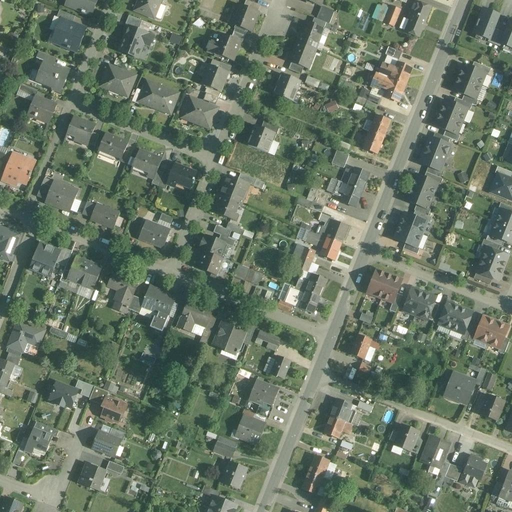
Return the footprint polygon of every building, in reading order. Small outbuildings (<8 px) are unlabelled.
[(71,0),(70,3),(75,5),(74,9),(81,12),(80,15),(83,16),(84,13),(91,16),(97,0),(71,0)] [(162,0),(140,0),(136,11),(154,19),(162,0)] [(261,6),(247,1),(245,7),(258,13),(261,6)] [(418,3),(411,21),(407,19),(407,20),(405,19),(403,20),(400,28),(401,30),(406,32),(406,33),(418,38),(430,8),(418,3)] [(374,18),(383,21),(388,7),(378,4),(374,18)] [(240,6),(233,25),(248,31),(251,32),(258,13),(245,7),(240,6)] [(316,19),(326,23),(329,25),(334,12),(321,7),(316,19)] [(400,11),(390,7),(384,23),(394,27),(400,11)] [(499,16),(483,9),(473,33),(489,40),(493,29),(499,16)] [(76,18),(60,11),(58,17),(62,19),(74,24),(76,18)] [(143,22),(130,16),(125,27),(129,29),(130,28),(139,31),(143,22)] [(74,24),(62,19),(57,33),(53,31),(49,40),(78,52),(87,29),(74,24)] [(316,19),(314,19),(312,25),(324,29),(326,23),(316,19)] [(511,20),(510,20),(505,33),(500,44),(501,44),(511,48),(511,20)] [(312,25),(305,22),(297,42),(315,50),(324,29),(312,25)] [(329,25),(326,23),(324,29),(331,32),(333,26),(329,25)] [(248,31),(237,26),(234,32),(245,37),(248,31)] [(139,31),(130,28),(129,29),(126,36),(127,37),(122,51),(121,50),(120,52),(138,59),(144,44),(149,46),(149,47),(150,47),(154,36),(139,31)] [(499,31),(493,29),(489,40),(488,42),(494,45),(499,31)] [(505,33),(499,31),(494,45),(500,47),(501,44),(500,44),(505,33)] [(245,37),(234,32),(232,39),(240,42),(239,42),(243,43),(245,37)] [(170,41),(179,44),(182,37),(173,34),(170,41)] [(232,39),(222,35),(219,43),(213,41),(209,52),(232,61),(239,42),(240,42),(232,39)] [(315,50),(297,42),(289,62),(303,67),(308,69),(308,68),(306,67),(313,50),(315,51),(315,50)] [(402,53),(388,48),(385,55),(387,56),(399,61),(402,53)] [(52,57),(40,53),(37,59),(44,62),(45,61),(50,63),(52,57)] [(399,61),(387,56),(384,64),(384,63),(379,75),(405,85),(412,68),(398,63),(399,61)] [(118,59),(115,65),(128,70),(130,64),(118,59)] [(50,63),(45,61),(44,62),(38,77),(55,84),(53,90),(62,93),(70,71),(50,63)] [(233,68),(221,63),(218,69),(229,74),(228,74),(230,75),(233,68)] [(303,67),(292,63),(289,69),(300,74),(303,67)] [(491,69),(474,63),(472,68),(486,74),(485,74),(488,75),(491,69)] [(472,68),(463,65),(458,78),(480,87),(485,74),(486,74),(472,68)] [(218,69),(210,66),(202,87),(209,89),(221,94),(228,74),(229,74),(218,69)] [(135,77),(110,67),(102,87),(128,97),(135,77)] [(301,82),(283,74),(275,94),(293,101),(301,82)] [(379,75),(376,74),(372,84),(386,90),(384,96),(398,102),(405,85),(379,75)] [(320,82),(308,77),(306,83),(318,88),(320,82)] [(480,87),(458,78),(453,91),(464,95),(475,100),(480,87)] [(179,95),(148,83),(144,92),(140,102),(155,108),(155,107),(171,113),(171,114),(172,114),(179,95)] [(36,90),(22,85),(20,91),(34,96),(36,90)] [(144,92),(137,89),(132,103),(139,105),(140,102),(144,92)] [(221,94),(209,89),(207,95),(219,100),(221,94)] [(207,95),(206,94),(203,101),(217,106),(219,100),(207,95)] [(380,98),(370,94),(368,100),(378,104),(380,98)] [(475,100),(464,95),(462,101),(472,105),(476,107),(478,101),(475,100)] [(57,105),(36,97),(29,114),(49,123),(57,105)] [(462,101),(455,98),(453,104),(467,110),(470,111),(472,105),(462,101)] [(217,110),(190,99),(183,119),(210,129),(217,110)] [(329,113),(338,108),(335,100),(325,105),(329,113)] [(378,105),(367,101),(365,107),(375,111),(378,105)] [(453,104),(445,101),(439,114),(462,123),(467,110),(453,104)] [(462,123),(439,114),(434,127),(445,131),(457,136),(457,135),(462,123)] [(391,121),(377,116),(370,132),(384,137),(391,121)] [(87,121),(75,117),(64,142),(65,143),(68,137),(88,146),(89,144),(93,133),(96,127),(86,123),(87,121)] [(280,128),(270,123),(267,131),(274,134),(277,135),(280,128)] [(267,131),(257,127),(249,146),(267,154),(274,134),(267,131)] [(457,136),(445,131),(443,137),(450,139),(457,143),(460,136),(457,135),(457,136)] [(384,137),(370,132),(364,148),(363,149),(377,155),(384,137)] [(99,136),(93,133),(89,144),(95,146),(99,136)] [(443,137),(435,133),(433,139),(447,145),(450,139),(443,137),(443,136),(443,137)] [(129,144),(106,135),(99,153),(100,154),(100,152),(121,161),(121,162),(122,162),(126,152),(129,144)] [(433,139),(430,138),(420,164),(428,167),(440,172),(445,159),(448,158),(452,149),(450,146),(433,139)] [(351,144),(342,141),(339,146),(349,150),(351,144)] [(162,160),(139,151),(130,173),(131,174),(132,170),(153,179),(154,179),(157,172),(162,160)] [(349,155),(338,151),(333,164),(344,169),(349,155)] [(3,163),(2,165),(8,167),(11,159),(13,159),(15,155),(7,152),(3,163)] [(126,152),(122,162),(128,165),(132,154),(126,152)] [(13,159),(11,159),(8,167),(2,181),(17,187),(20,180),(26,183),(25,186),(26,186),(29,178),(31,179),(33,175),(31,174),(35,164),(28,161),(26,165),(13,159)] [(198,175),(176,166),(171,177),(168,185),(169,185),(190,194),(194,183),(195,183),(196,181),(195,180),(198,175)] [(440,172),(428,167),(426,173),(441,179),(443,173),(440,172)] [(511,173),(497,168),(495,174),(498,175),(498,174),(510,179),(511,173)] [(348,186),(353,172),(345,169),(340,183),(348,186)] [(369,174),(355,169),(353,172),(348,186),(362,191),(369,174)] [(164,174),(157,172),(154,179),(153,179),(151,185),(159,188),(164,174)] [(441,179),(426,173),(424,178),(438,184),(437,185),(440,186),(443,180),(441,179)] [(164,174),(159,188),(166,191),(169,185),(168,185),(171,177),(164,174)] [(257,181),(242,174),(240,180),(249,184),(249,185),(255,187),(257,181)] [(511,179),(510,179),(498,174),(498,175),(490,193),(511,201),(511,179)] [(424,178),(415,175),(410,188),(432,197),(437,185),(438,184),(424,178)] [(240,180),(229,176),(220,197),(239,204),(241,205),(249,185),(249,184),(240,180)] [(340,183),(332,179),(330,184),(327,192),(333,194),(333,195),(343,199),(341,203),(356,208),(362,191),(348,186),(340,183)] [(79,193),(54,183),(52,188),(47,201),(46,204),(71,213),(79,193)] [(52,188),(42,184),(37,197),(47,201),(52,188)] [(432,197),(410,188),(405,201),(416,206),(427,210),(428,210),(432,197)] [(329,195),(317,190),(312,202),(324,207),(329,195)] [(239,204),(220,197),(214,213),(234,221),(237,215),(235,214),(239,204)] [(97,206),(87,202),(82,215),(92,219),(97,206)] [(324,207),(312,202),(310,209),(321,214),(324,207)] [(511,208),(500,204),(498,210),(501,211),(501,210),(511,214),(511,208)] [(120,214),(97,205),(92,219),(91,221),(114,231),(120,214)] [(427,210),(416,206),(414,211),(415,212),(428,217),(430,211),(428,210),(427,210)] [(511,214),(501,210),(501,211),(496,223),(511,229),(511,214)] [(428,217),(415,212),(413,217),(427,223),(430,224),(432,218),(428,217)] [(413,217),(404,214),(399,227),(422,236),(427,223),(413,217)] [(174,219),(163,215),(160,222),(171,226),(174,219)] [(171,231),(147,222),(139,240),(163,250),(171,231)] [(348,227),(334,222),(327,239),(341,244),(348,227)] [(241,228),(228,223),(226,230),(231,232),(238,234),(241,228)] [(511,229),(496,223),(491,236),(505,242),(511,244),(511,229)] [(22,235),(0,226),(0,244),(1,244),(0,245),(0,257),(11,262),(22,235)] [(226,230),(216,226),(213,233),(220,236),(221,235),(229,239),(231,232),(226,230)] [(422,236),(399,227),(394,240),(405,244),(416,249),(417,248),(422,236)] [(327,239),(310,232),(306,241),(323,248),(321,255),(335,260),(341,244),(327,239)] [(218,241),(206,236),(204,240),(203,240),(203,241),(201,246),(200,247),(202,247),(200,250),(205,252),(221,258),(226,245),(233,248),(236,241),(229,239),(221,235),(220,236),(218,241)] [(505,242),(491,236),(488,235),(486,241),(499,246),(502,247),(505,242)] [(486,241),(484,240),(481,246),(486,248),(497,252),(499,246),(486,241)] [(58,251),(41,244),(31,270),(50,279),(56,264),(60,266),(66,250),(60,247),(58,251)] [(417,248),(416,249),(405,244),(403,250),(417,255),(419,249),(417,248)] [(298,245),(294,257),(297,258),(302,246),(298,245)] [(315,252),(305,248),(300,259),(311,263),(315,252)] [(497,252),(486,248),(481,260),(503,269),(508,257),(497,252)] [(66,250),(60,266),(66,268),(72,252),(66,250)] [(221,258),(205,252),(198,269),(217,276),(223,259),(221,258)] [(323,262),(314,258),(311,263),(321,267),(323,262)] [(89,264),(77,259),(71,274),(68,281),(81,286),(89,264)] [(311,263),(300,259),(297,269),(307,273),(311,263)] [(503,269),(481,260),(476,273),(492,279),(498,282),(503,269)] [(103,269),(89,264),(81,286),(94,291),(103,269)] [(250,270),(238,265),(234,278),(245,282),(245,281),(250,270)] [(250,270),(245,281),(251,283),(255,272),(250,270)] [(71,274),(65,271),(60,282),(67,285),(68,281),(71,274)] [(391,276),(376,271),(367,293),(382,299),(391,276)] [(138,282),(113,272),(107,287),(120,292),(117,301),(116,301),(113,309),(126,314),(128,310),(127,309),(128,307),(129,307),(133,296),(138,282)] [(261,275),(255,272),(251,283),(257,286),(261,275)] [(492,279),(476,273),(474,279),(490,285),(492,279)] [(327,281),(312,275),(310,281),(306,279),(304,282),(299,280),(296,288),(320,298),(327,281)] [(402,281),(391,276),(382,299),(393,303),(393,304),(397,294),(402,281)] [(176,297),(150,287),(145,298),(144,299),(145,299),(144,301),(142,306),(142,307),(159,313),(157,318),(154,317),(150,328),(156,330),(162,333),(168,317),(176,297)] [(320,298),(296,288),(295,288),(291,287),(285,303),(286,303),(293,306),(293,307),(313,315),(320,298)] [(414,318),(424,293),(412,288),(408,299),(403,311),(402,313),(414,318)] [(428,319),(434,304),(437,297),(424,293),(414,318),(427,323),(428,319)] [(397,294),(393,304),(393,303),(389,311),(396,314),(398,308),(402,297),(397,294)] [(139,299),(133,296),(129,307),(128,307),(127,309),(128,310),(134,312),(139,299)] [(403,311),(408,299),(402,296),(402,297),(398,308),(403,311)] [(144,301),(139,299),(134,312),(139,314),(142,307),(142,306),(144,301)] [(285,303),(280,301),(277,308),(283,310),(286,303),(285,303)] [(213,312),(188,302),(178,328),(190,333),(194,323),(206,327),(207,328),(212,316),(213,312)] [(293,306),(286,303),(283,310),(290,314),(293,307),(293,306)] [(460,308),(447,303),(444,309),(438,325),(451,330),(460,308)] [(439,306),(434,304),(428,319),(433,321),(439,307),(439,306)] [(444,309),(439,307),(433,321),(433,323),(438,325),(444,309)] [(460,308),(451,330),(463,335),(468,324),(472,313),(460,308)] [(361,313),(358,320),(368,324),(370,317),(361,313)] [(207,328),(206,327),(202,337),(208,340),(217,318),(212,316),(207,328)] [(479,328),(475,340),(487,344),(496,322),(483,317),(479,328)] [(45,332),(19,321),(9,347),(10,348),(24,353),(28,343),(39,348),(45,332)] [(235,327),(223,322),(217,337),(217,341),(215,346),(223,350),(222,354),(237,360),(244,343),(243,343),(246,333),(244,332),(234,328),(235,327)] [(508,327),(496,322),(487,344),(499,349),(500,350),(504,338),(508,327)] [(256,326),(248,323),(244,332),(246,333),(243,343),(244,343),(249,345),(256,326)] [(473,326),(468,324),(463,335),(461,340),(467,342),(468,341),(473,326)] [(479,328),(473,326),(468,341),(474,344),(475,340),(479,328)] [(70,335),(54,328),(52,335),(68,341),(70,335)] [(281,339),(260,331),(258,337),(278,345),(281,339)] [(371,341),(358,336),(351,355),(370,363),(375,350),(369,347),(371,341)] [(504,338),(500,350),(499,349),(498,353),(504,355),(510,340),(504,338)] [(151,349),(159,352),(162,344),(154,341),(151,349)] [(24,353),(10,348),(8,353),(9,353),(21,358),(22,358),(24,353)] [(21,358),(9,353),(6,362),(14,365),(17,366),(21,358)] [(292,362),(279,358),(278,362),(290,366),(292,362)] [(6,362),(0,359),(0,386),(5,388),(14,366),(14,365),(6,362)] [(290,366),(278,362),(275,368),(272,375),(285,380),(290,366)] [(371,369),(361,365),(359,371),(368,375),(371,369)] [(487,371),(481,369),(475,384),(475,385),(480,387),(487,371)] [(496,377),(489,374),(483,388),(490,391),(496,377)] [(475,384),(453,376),(446,392),(455,396),(454,399),(467,404),(475,385),(475,384)] [(90,399),(95,388),(78,381),(76,388),(82,391),(81,395),(90,399)] [(116,394),(120,387),(107,381),(104,388),(116,394)] [(279,391),(256,382),(249,400),(260,405),(272,409),(272,407),(279,391)] [(78,392),(57,383),(50,400),(57,403),(56,405),(63,408),(64,406),(71,408),(78,392)] [(90,399),(89,401),(96,404),(101,390),(95,388),(90,399)] [(126,406),(107,399),(109,393),(101,390),(96,404),(103,406),(102,408),(105,409),(102,417),(118,423),(121,415),(123,416),(126,406)] [(504,402),(488,395),(480,415),(497,422),(504,402)] [(339,401),(332,418),(346,423),(352,426),(356,415),(350,413),(353,406),(339,401)] [(372,408),(360,403),(357,409),(369,414),(372,408)] [(272,409),(260,405),(256,415),(269,421),(274,408),(272,407),(272,409)] [(256,416),(245,411),(243,417),(245,417),(254,421),(256,416)] [(254,421),(245,417),(239,433),(234,431),(231,438),(239,441),(240,438),(257,446),(265,426),(254,421)] [(346,423),(332,418),(325,434),(339,440),(346,423)] [(60,432),(37,423),(35,429),(53,436),(53,437),(57,439),(60,432)] [(420,432),(402,425),(394,446),(412,453),(417,441),(420,432)] [(53,436),(35,429),(25,452),(33,455),(35,449),(46,453),(53,437),(53,436)] [(126,435),(112,429),(109,436),(118,440),(123,442),(126,435)] [(109,436),(100,432),(93,449),(111,456),(118,440),(109,436)] [(450,445),(431,437),(426,450),(427,450),(422,464),(431,467),(428,473),(437,476),(443,462),(450,445)] [(18,452),(24,454),(29,441),(23,439),(18,452)] [(354,446),(343,441),(341,447),(351,451),(354,446)] [(422,443),(417,441),(412,453),(417,455),(422,443)] [(235,450),(218,443),(215,452),(232,459),(235,450)] [(24,454),(18,452),(13,464),(19,466),(24,454)] [(330,462),(316,457),(310,473),(324,479),(330,462)] [(472,457),(462,484),(475,489),(479,481),(482,482),(488,467),(476,462),(477,459),(472,457)] [(450,465),(443,462),(437,476),(434,485),(441,488),(445,478),(450,465)] [(124,468),(111,463),(109,470),(121,475),(124,468)] [(248,470),(230,463),(223,483),(240,490),(248,470)] [(106,472),(87,465),(80,484),(99,492),(106,472)] [(463,471),(450,465),(445,478),(458,484),(463,471)] [(511,473),(509,472),(506,480),(506,481),(504,485),(499,497),(500,498),(511,502),(511,473)] [(324,479),(310,473),(303,490),(317,496),(324,479)] [(342,476),(334,473),(331,480),(339,483),(342,476)] [(504,485),(497,483),(491,497),(499,500),(500,498),(499,497),(504,485)] [(221,493),(204,487),(202,494),(214,498),(214,497),(219,499),(221,493)] [(436,501),(439,492),(432,489),(430,488),(427,498),(429,499),(434,501),(436,501)] [(219,499),(214,497),(214,498),(210,508),(218,511),(235,511),(234,511),(236,506),(219,499)] [(20,511),(23,505),(6,498),(3,506),(0,511),(20,511)] [(327,511),(331,503),(321,499),(317,509),(325,511),(327,511)] [(431,510),(434,501),(429,499),(426,508),(431,510)]
